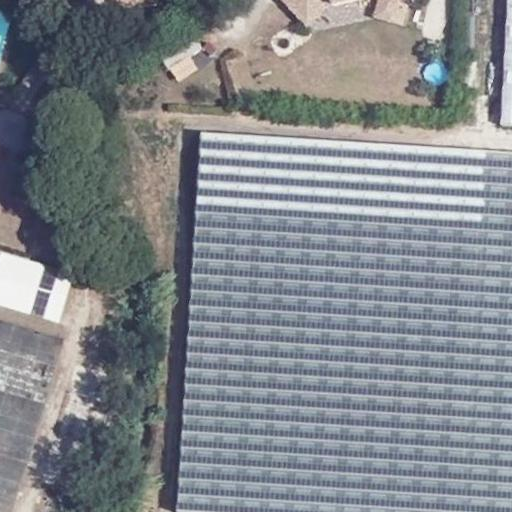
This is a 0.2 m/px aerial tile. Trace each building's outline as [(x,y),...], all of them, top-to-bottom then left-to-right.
[(398,0),(275,0),(312,37),(348,0),(364,0),(394,29),(411,12),(398,0)] [(511,0),(505,0),(501,131),(511,131),(511,0)] [(191,35),(157,58),(166,72),(200,48),(191,35)] [(175,80),(194,73),(190,62),(171,68),(175,80)] [(40,214),(12,206),(26,157),(0,149),(0,305),(55,322),(70,276),(27,262),(40,214)] [(0,511),(11,511),(60,346),(0,327),(0,511)]
